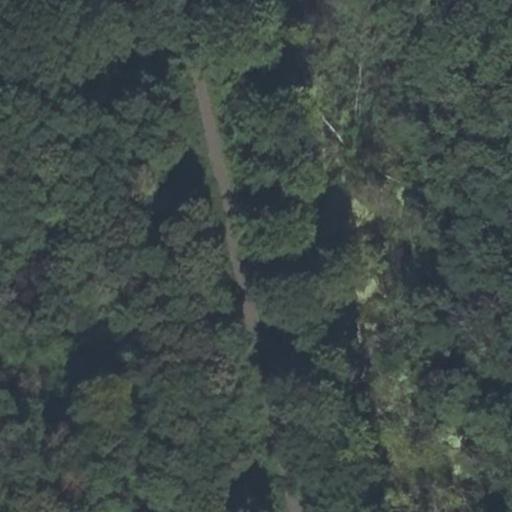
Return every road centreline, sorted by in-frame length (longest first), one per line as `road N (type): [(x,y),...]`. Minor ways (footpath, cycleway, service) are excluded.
road 1 (track): [(290,511),(179,0)]
road 2 (unknown): [(248,511),(138,0)]
